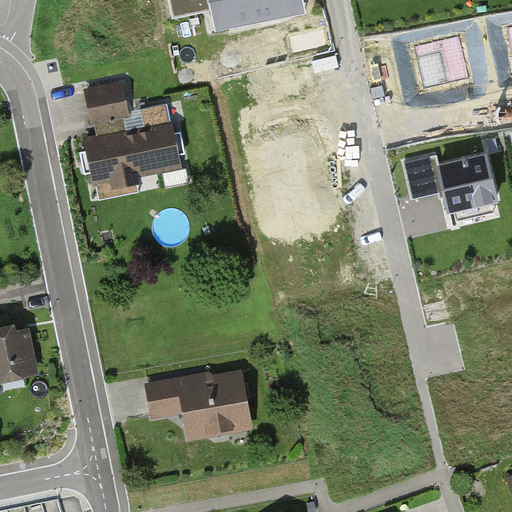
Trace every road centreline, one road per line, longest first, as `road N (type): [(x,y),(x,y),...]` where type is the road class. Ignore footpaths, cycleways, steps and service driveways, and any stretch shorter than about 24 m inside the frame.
road 1 (residential): [(94,470),(24,97),(0,64)]
road 2 (residential): [(340,0),(421,354)]
